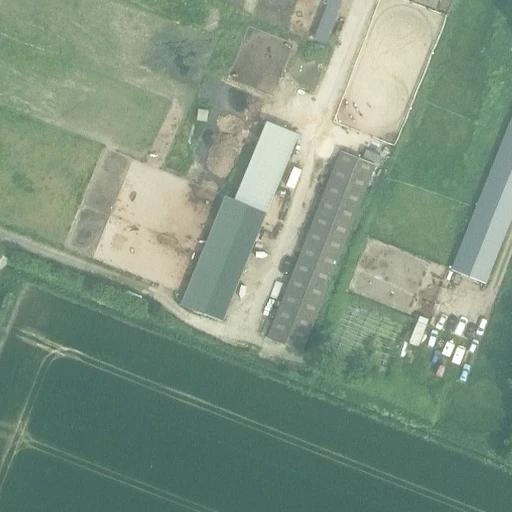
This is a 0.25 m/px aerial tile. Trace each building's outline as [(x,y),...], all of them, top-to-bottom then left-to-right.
[(412,0),(435,9),(438,0),(412,0)] [(248,205),(204,315),(223,322),(282,174),(299,133),(267,120),(251,161),(235,200),(248,205)] [(484,283),(511,214),(511,124),(454,271),(484,283)] [(342,152),(268,338),(302,352),(375,165),(342,152)] [(277,313),(282,294),(271,291),(266,310),(277,313)]
